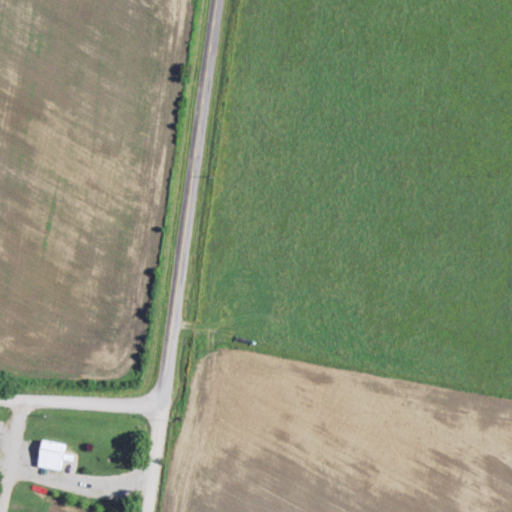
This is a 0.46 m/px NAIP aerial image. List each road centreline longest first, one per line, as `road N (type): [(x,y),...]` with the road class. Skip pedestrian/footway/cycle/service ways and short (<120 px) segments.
road 1 (residential): [(161,405),(215,0)]
road 2 (residential): [(161,405),(0,399)]
